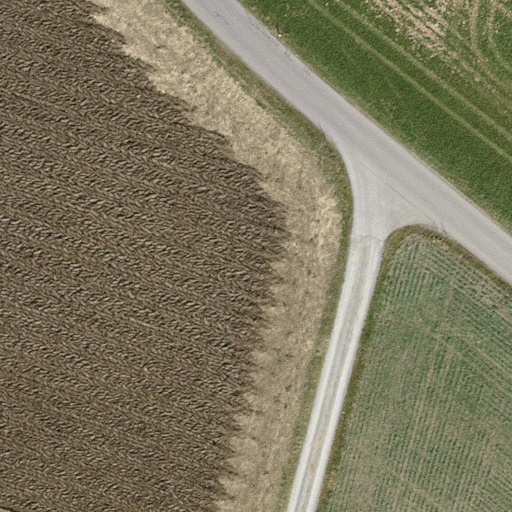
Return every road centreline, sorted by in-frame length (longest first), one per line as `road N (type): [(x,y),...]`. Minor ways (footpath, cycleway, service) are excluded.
road 1 (unclassified): [(212,0),(393,166),(511,261)]
road 2 (track): [(393,166),(305,511)]
